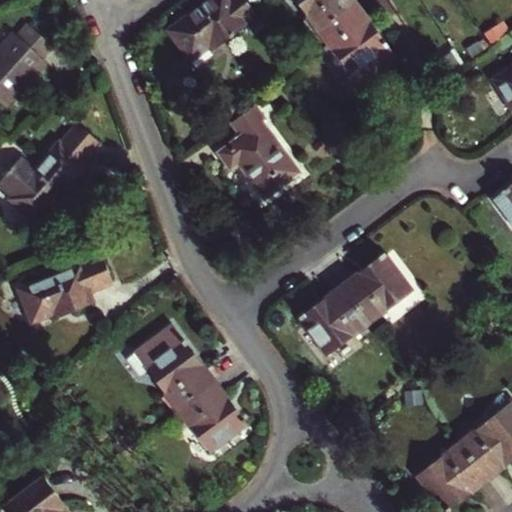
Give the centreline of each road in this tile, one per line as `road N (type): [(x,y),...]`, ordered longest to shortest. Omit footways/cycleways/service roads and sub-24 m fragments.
road 1 (residential): [(231,312),(434,161),(464,188),(511,151)]
road 2 (residential): [(106,29),(195,268),(231,312)]
road 3 (unknown): [(0,154),(106,29)]
road 4 (residential): [(231,312),(307,430)]
